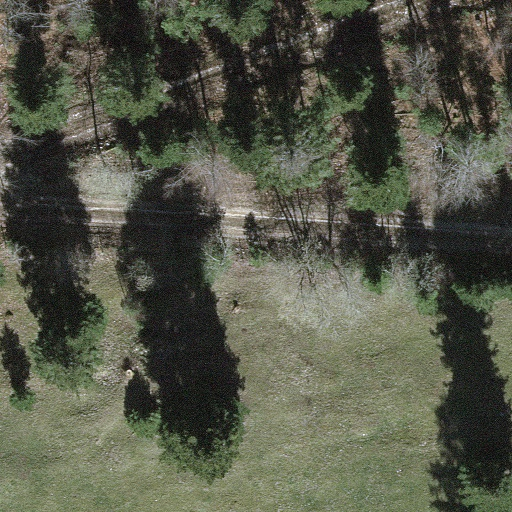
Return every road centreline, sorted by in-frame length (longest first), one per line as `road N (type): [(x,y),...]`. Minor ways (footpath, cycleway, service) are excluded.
road 1 (track): [(0,209),(511,247)]
road 2 (track): [(347,0),(165,69),(0,161)]
